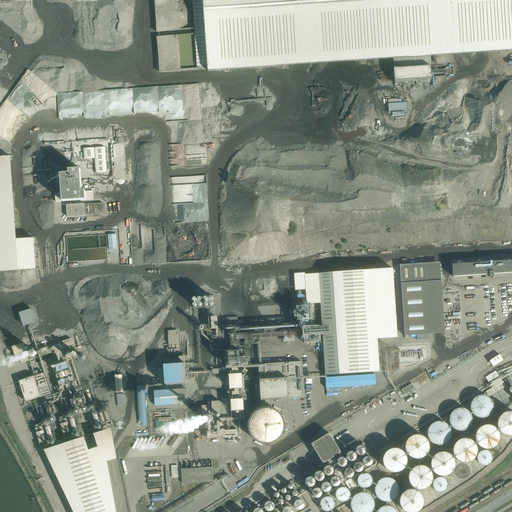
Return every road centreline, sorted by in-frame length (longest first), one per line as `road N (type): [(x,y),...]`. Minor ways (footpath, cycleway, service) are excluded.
road 1 (unknown): [(184,318),(247,311),(319,366)]
road 2 (unknown): [(184,318),(195,432),(225,452)]
road 3 (unknown): [(70,511),(8,377)]
